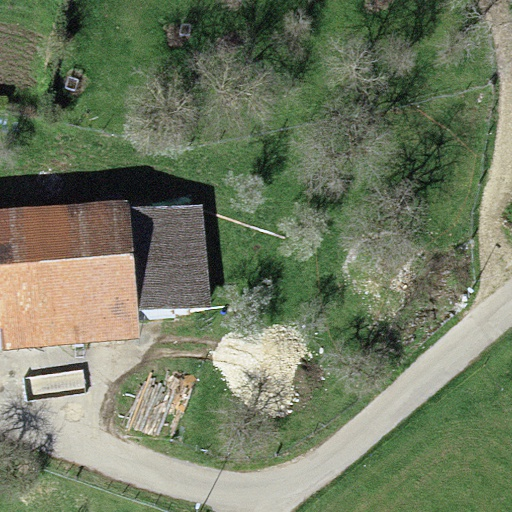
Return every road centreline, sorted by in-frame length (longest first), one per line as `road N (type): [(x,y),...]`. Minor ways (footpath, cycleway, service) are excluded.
road 1 (residential): [(259,505),(511,297)]
road 2 (residential): [(259,505),(0,419)]
